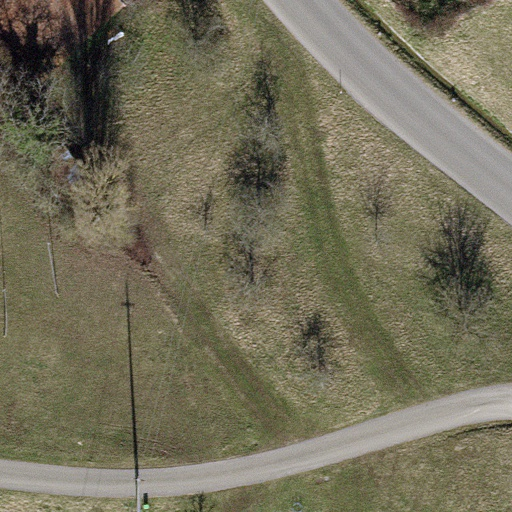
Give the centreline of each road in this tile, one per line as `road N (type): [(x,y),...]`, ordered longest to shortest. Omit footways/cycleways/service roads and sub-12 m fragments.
road 1 (unclassified): [(511,394),(472,396),(231,465),(105,471),(0,458)]
road 2 (tertiary): [(511,188),(419,114),(304,0)]
